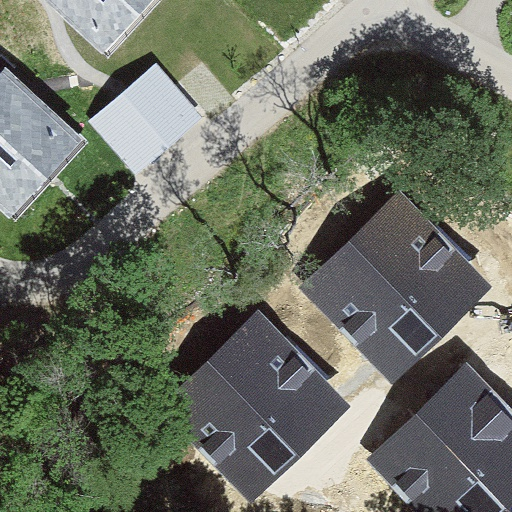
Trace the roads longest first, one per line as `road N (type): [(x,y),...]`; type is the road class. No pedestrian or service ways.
road 1 (residential): [(385,0),(86,259),(38,285),(0,282)]
road 2 (residential): [(511,78),(386,0)]
